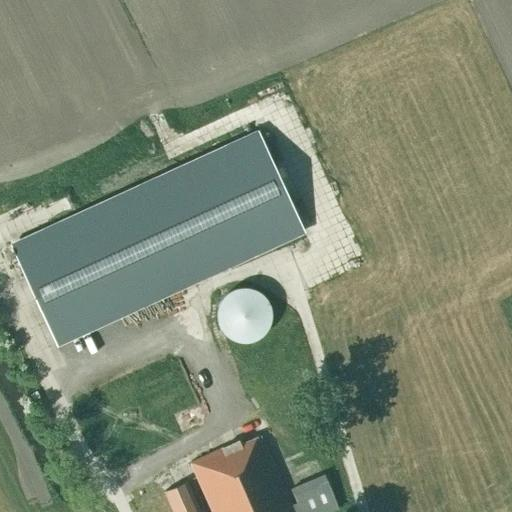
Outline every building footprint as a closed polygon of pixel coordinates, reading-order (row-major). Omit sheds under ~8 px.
[(258,134),(11,248),(55,343),(302,230),(258,134)] [(268,327),(270,322),(271,317),(270,310),(269,306),(267,301),(264,297),(260,293),(255,290),(251,289),(246,288),(242,288),(237,288),(232,290),(228,292),(224,295),(221,299),(219,303),(217,307),(216,312),(216,316),(217,319),(218,324),(219,328),(222,331),(224,334),(227,337),(232,340),(237,342),(244,343),(246,343),(250,342),(253,341),(255,340),(259,338),(262,335),(268,327)] [(279,405),(318,389),(302,351),(263,367),(279,405)] [(241,444),(240,440),(190,463),(211,511),(292,511),(258,436),(241,444)] [(290,489),(300,511),(333,511),(338,510),(324,474),(290,489)] [(164,492),(172,511),(198,511),(185,482),(164,492)]
